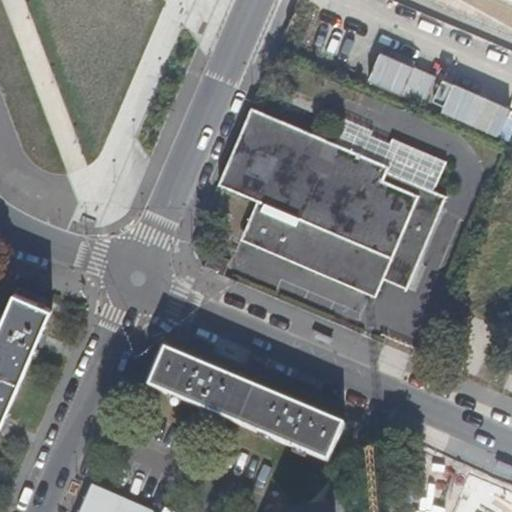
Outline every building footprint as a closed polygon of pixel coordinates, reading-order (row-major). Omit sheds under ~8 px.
[(253,248),(273,257),(276,250),(288,256),(286,262),(372,300),(380,282),(383,274),(391,277),(407,273),(410,265),(414,267),(443,200),(385,173),(387,168),(281,121),(275,134),(246,122),(220,185),(257,203),(243,235),(256,241),(253,248)] [(276,250),(273,257),(286,262),(288,256),(276,250)] [(383,274),(380,282),(403,292),(414,267),(410,265),(407,273),(391,277),(383,274)] [(0,428),(52,309),(15,293),(0,328),(0,428)] [(150,388),(329,464),(345,425),(166,349),(150,388)] [(150,511),(91,486),(86,499),(85,499),(86,497),(84,496),(76,511),(150,511)]
